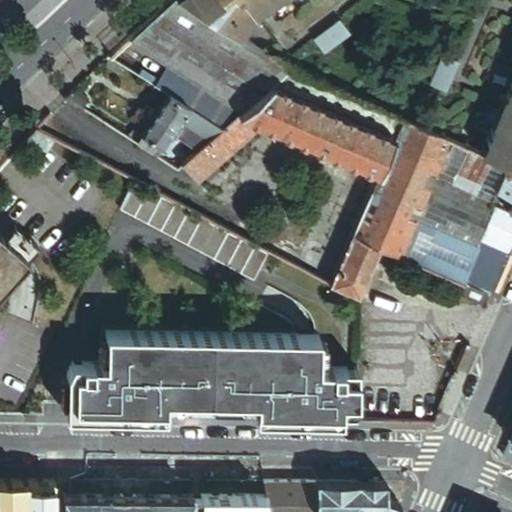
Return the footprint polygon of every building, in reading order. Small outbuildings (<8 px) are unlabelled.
[(278,77),(292,64),(239,31),(187,0),(166,0),(130,34),(170,61),(241,109),(277,78),(278,77)] [(511,0),(187,0),(239,31),(252,9),(251,7),(259,0),(511,0),(511,78),(481,150),(508,162),(511,163),(511,0)] [(118,71),(123,63),(110,54),(105,63),(118,71)] [(241,109),(170,61),(158,79),(155,84),(167,92),(184,104),(220,128),(237,112),(241,109)] [(403,116),(328,80),(320,76),(292,64),(278,77),(396,131),(403,116)] [(158,79),(142,69),(139,74),(155,84),(158,79)] [(320,76),(328,80),(331,75),(322,71),(320,76)] [(396,133),(277,78),(241,109),(237,112),(258,121),(377,174),(396,133)] [(87,95),(74,86),(68,95),(81,104),(87,95)] [(175,117),(184,104),(167,92),(156,109),(154,107),(151,108),(149,111),(150,115),(152,116),(142,131),(143,131),(159,142),(167,129),(175,117)] [(195,150),(220,128),(184,104),(175,117),(178,119),(170,131),(195,150)] [(258,121),(237,112),(220,128),(195,150),(181,162),(194,177),(258,121)] [(434,175),(451,137),(430,127),(417,122),(403,116),(396,133),(377,174),(352,231),(382,245),(400,253),(434,175)] [(420,116),(417,122),(430,127),(433,121),(420,116)] [(178,119),(175,117),(167,129),(170,131),(178,119)] [(136,140),(152,150),(159,142),(143,131),(136,140)] [(491,200),(508,162),(481,150),(451,137),(434,175),(491,200)] [(511,209),(511,163),(508,162),(491,200),(507,207),(511,209)] [(491,200),(434,175),(400,253),(490,293),(508,252),(477,239),(492,206),(489,205),(491,200)] [(507,207),(491,200),(489,205),(492,206),(505,212),(507,207)] [(477,239),(508,252),(511,243),(511,215),(505,212),(492,206),(477,239)] [(382,245),(352,231),(331,278),(330,281),(360,295),(382,245)] [(0,289),(28,258),(0,233),(0,289)] [(430,301),(432,296),(426,293),(423,298),(430,301)] [(358,417),(358,367),(320,366),(321,334),(108,330),(107,361),(69,360),(68,411),(82,411),(82,415),(167,416),(168,396),(258,398),(257,418),(343,420),(343,417),(358,417)] [(270,511),(268,494),(64,494),(64,505),(55,505),(56,479),(0,478),(0,511),(270,511)] [(317,481),(266,481),(268,494),(270,511),(316,511),(317,481)] [(317,481),(316,511),(352,511),(397,511),(402,503),(394,500),(393,501),(386,491),(387,490),(387,481),(317,481)]
